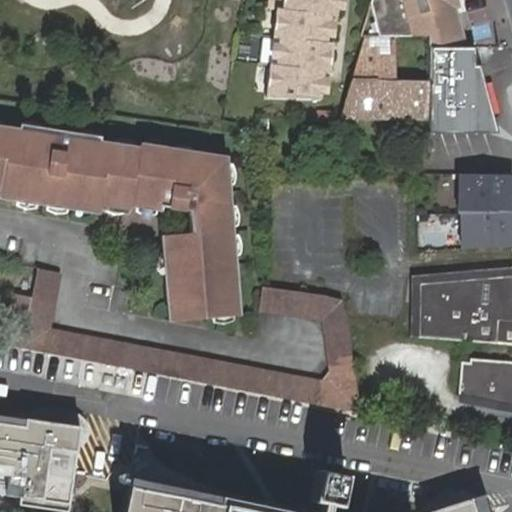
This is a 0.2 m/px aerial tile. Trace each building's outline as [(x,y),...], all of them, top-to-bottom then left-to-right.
[(328,16),(329,0),(277,0),(276,9),(328,16)] [(471,48),(460,11),(466,9),(463,0),(370,0),(371,0),(370,2),(368,7),(359,36),(377,36),(426,36),(426,47),(461,47),(471,48)] [(328,16),(276,9),(272,38),(279,38),(324,44),(328,16)] [(321,71),(324,44),(279,38),(276,65),(321,71)] [(339,120),(427,121),(426,82),(396,81),(394,47),(362,47),(339,120)] [(427,133),(427,141),(474,141),(499,117),(481,48),(474,48),(471,48),(461,47),(426,47),(426,82),(427,121),(427,133)] [(317,101),(321,71),(276,65),(269,65),(265,98),(317,101)] [(73,134),(60,133),(59,136),(45,134),(45,130),(33,129),(25,131),(0,127),(0,198),(94,212),(95,208),(95,204),(123,210),(126,210),(127,205),(157,210),(157,207),(184,211),(187,234),(158,236),(165,303),(172,302),(174,319),(236,315),(234,298),(219,157),(135,144),(134,148),(79,140),(73,134)] [(510,213),(509,177),(456,175),(458,215),(510,213)] [(123,213),(123,210),(95,204),(95,208),(123,213)] [(511,248),(511,213),(510,213),(460,215),(461,250),(511,248)] [(20,350),(317,406),(322,379),(52,327),(62,273),(36,268),(20,350)] [(418,293),(413,324),(418,323),(429,323),(469,321),(511,318),(511,271),(503,271),(501,276),(470,273),(469,279),(443,276),(442,285),(431,284),(430,287),(427,289),(424,291),(420,292),(418,293)] [(419,283),(418,293),(420,292),(424,291),(427,289),(430,287),(431,284),(425,284),(419,283)] [(328,373),(353,370),(343,302),(263,289),(260,311),(321,321),(328,373)] [(0,324),(22,328),(28,297),(28,296),(10,293),(6,312),(0,310),(0,324)] [(418,323),(413,324),(411,336),(511,343),(511,318),(469,321),(429,323),(418,323)] [(511,368),(462,362),(456,397),(467,399),(468,395),(471,396),(486,396),(499,400),(499,404),(511,405),(511,368)] [(322,379),(317,406),(358,413),(353,370),(328,373),(322,379)] [(467,399),(499,404),(499,400),(486,396),(471,396),(468,395),(467,399)] [(0,482),(3,483),(1,496),(67,505),(78,421),(0,410),(0,482)] [(266,511),(120,482),(113,511),(266,511)] [(483,511),(478,494),(423,511),(483,511)]
